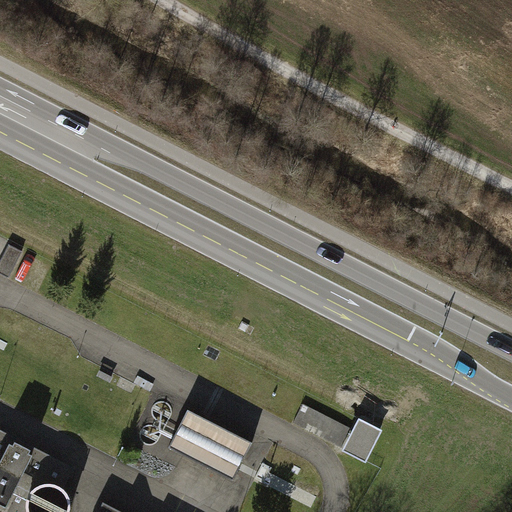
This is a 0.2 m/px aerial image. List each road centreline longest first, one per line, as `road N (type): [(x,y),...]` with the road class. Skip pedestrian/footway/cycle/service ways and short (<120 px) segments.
road 1 (secondary): [(60,135),(118,191),(511,394)]
road 2 (secondary): [(511,351),(135,158),(60,135)]
road 3 (track): [(162,0),(511,191)]
